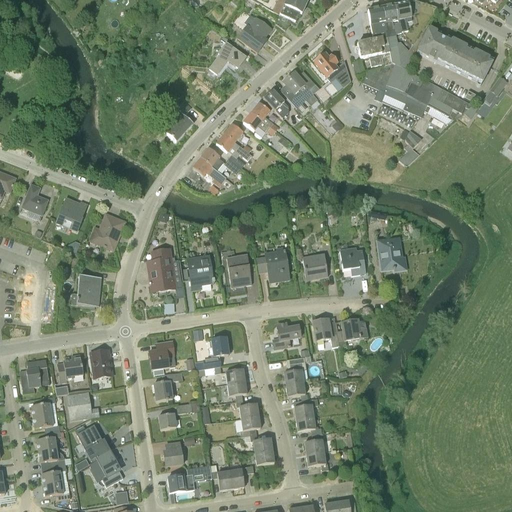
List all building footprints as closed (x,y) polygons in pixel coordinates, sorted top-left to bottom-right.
[(292,22),(295,24),(299,14),(301,15),(305,7),(290,0),(289,0),(281,17),(280,17),(275,26),(284,33),(292,22)] [(440,12),(440,11),(439,10),(439,11),(429,7),(415,3),(407,5),(395,7),(401,32),(416,44),(410,53),(415,56),(416,55),(429,30),(428,30),(429,28),(428,27),(436,16),(439,12),(440,12)] [(395,7),(383,9),(388,31),(386,32),(396,67),(405,72),(412,58),(414,57),(415,56),(410,53),(416,44),(401,32),(395,7)] [(382,66),(383,68),(396,67),(386,32),(388,31),(383,9),(367,13),(373,42),(356,46),(360,61),(369,59),(371,69),(382,66)] [(246,27),(236,40),(257,55),(265,44),(262,42),(270,31),(255,20),(254,20),(249,17),(243,25),(246,27)] [(480,87),(482,84),(492,64),(487,62),(489,60),(474,52),(469,61),(462,57),(466,48),(451,41),(450,44),(439,38),(440,36),(429,30),(416,55),(476,84),(476,85),(476,86),(476,87),(477,88),(478,88),(479,88),(480,88),(480,87)] [(227,63),(236,69),(237,70),(245,59),(244,59),(247,55),(223,38),(216,48),(221,52),(217,57),(218,58),(208,72),(216,77),(227,63)] [(342,90),(350,84),(344,64),(336,70),(333,67),(336,64),(330,58),(328,60),(325,56),(319,60),(318,60),(315,62),(315,64),(314,65),(330,85),(335,81),(342,90)] [(352,65),(356,78),(365,74),(361,62),(352,65)] [(457,120),(463,114),(472,107),(413,76),(405,72),(396,67),(383,68),(367,74),(363,84),(379,91),(376,97),(382,99),(384,93),(408,104),(405,110),(421,118),(424,113),(426,114),(429,108),(454,121),(456,119),(457,120)] [(315,87),(310,81),(303,74),(297,79),(308,92),(315,87)] [(308,92),(297,79),(293,75),(283,84),(287,88),(281,94),(294,108),(305,99),(303,97),(308,92)] [(497,98),(506,85),(499,80),(489,93),(497,98)] [(264,100),(263,101),(281,121),(288,115),(287,109),(272,92),(268,96),(267,95),(263,98),(264,100)] [(475,98),(468,94),(466,99),(472,102),(475,98)] [(160,130),(176,145),(192,126),(184,119),(191,110),(182,102),(160,130)] [(278,130),(264,119),(269,113),(258,105),(250,115),(274,134),(278,130)] [(470,121),(475,113),(477,110),(472,107),(463,114),(470,121)] [(272,138),(274,134),(250,115),(243,125),(253,133),(257,128),(265,135),(266,134),(272,138)] [(231,126),(224,136),(234,144),(241,134),(231,126)] [(398,163),(405,170),(423,153),(420,150),(416,154),(412,151),(421,141),(409,133),(409,134),(404,131),(399,139),(404,142),(407,146),(403,149),(407,154),(398,163)] [(234,144),(224,136),(215,146),(226,154),(227,153),(231,157),(227,162),(240,172),(244,166),(236,160),(239,157),(247,163),(251,158),(248,156),(248,155),(243,151),(242,151),(233,145),(234,144)] [(246,147),(243,151),(248,155),(251,151),(246,147)] [(200,160),(216,174),(223,165),(218,161),(219,159),(208,150),(200,160)] [(203,179),(206,175),(213,181),(211,184),(219,189),(225,181),(220,176),(216,174),(200,160),(192,170),(203,179)] [(240,172),(227,162),(224,165),(223,167),(226,169),(236,177),(240,172)] [(0,174),(0,200),(1,201),(4,193),(10,195),(16,180),(0,174)] [(40,190),(31,186),(22,210),(42,218),(48,202),(37,198),(40,190)] [(216,197),(220,191),(213,186),(209,192),(216,197)] [(77,232),(87,207),(80,204),(80,206),(66,200),(56,224),(77,232)] [(106,217),(99,232),(95,230),(89,243),(105,250),(106,249),(111,252),(117,239),(118,239),(124,224),(106,217)] [(399,261),(402,260),(399,240),(376,244),(381,273),(395,271),(394,269),(400,269),(399,261)] [(351,278),(365,276),(361,252),(355,254),(354,249),(339,252),(342,273),(350,272),(351,278)] [(151,294),(175,291),(170,252),(155,254),(155,259),(152,259),(152,263),(148,264),(150,276),(149,276),(150,285),(149,285),(149,287),(150,287),(151,294)] [(264,255),(264,258),(269,285),(289,282),(284,252),(264,255)] [(306,282),(327,279),(323,256),(301,260),(306,282)] [(243,288),(251,286),(247,257),(226,261),(231,290),(231,289),(233,289),(243,287),(243,288)] [(200,287),(214,284),(209,260),(187,264),(192,293),(201,291),(200,287)] [(101,280),(78,278),(77,299),(71,298),(70,307),(80,308),(80,312),(92,312),(93,309),(99,309),(101,280)] [(330,336),(330,335),(327,322),(312,325),(315,342),(330,339),(332,350),(339,348),(336,335),(330,336)] [(357,322),(341,325),(344,342),(366,338),(364,324),(358,325),(357,322)] [(273,344),(274,351),(291,348),(290,341),(300,339),(298,328),(287,330),(286,326),(276,327),(279,343),(273,344)] [(193,333),(196,343),(204,340),(201,331),(193,333)] [(204,362),(204,364),(195,366),(196,373),(204,371),(220,369),(218,358),(228,357),(226,340),(211,342),(213,361),(204,362)] [(148,354),(151,372),(167,370),(165,355),(173,354),(171,344),(155,346),(156,353),(148,354)] [(94,381),(112,378),(111,368),(109,369),(108,361),(109,360),(108,352),(90,355),(91,365),(94,381)] [(299,353),(301,360),(310,359),(308,352),(299,353)] [(63,365),(56,366),(59,384),(66,383),(66,381),(73,380),(73,377),(82,376),(80,357),(79,357),(79,359),(71,360),(71,362),(63,363),(63,365)] [(288,374),(283,375),(285,387),(303,384),(302,373),(306,372),(305,365),(311,364),(310,359),(301,360),(286,363),(288,374)] [(194,372),(192,361),(185,362),(187,373),(194,372)] [(48,381),(45,362),(26,365),(27,372),(26,373),(26,377),(20,378),(23,396),(35,395),(34,389),(41,388),(39,382),(48,381)] [(200,378),(205,378),(204,372),(196,373),(197,381),(200,380),(200,378)] [(226,374),(227,386),(244,384),(243,372),(226,374)] [(153,386),(156,404),(172,402),(169,383),(179,381),(178,375),(163,377),(164,384),(153,386)] [(237,403),(242,402),(241,397),(246,396),(244,384),(227,386),(229,400),(236,398),(237,403)] [(303,384),(285,387),(287,399),(302,397),(303,403),(308,402),(307,396),(305,396),(303,384)] [(68,396),(67,388),(55,390),(56,398),(68,396)] [(70,423),(89,420),(98,419),(97,410),(90,412),(88,395),(66,398),(70,423)] [(50,406),(55,405),(55,399),(40,401),(40,407),(31,408),(33,419),(51,417),(50,406)] [(295,422),(313,419),(312,409),(318,408),(317,401),(308,402),(303,403),(304,408),(294,410),(295,422)] [(242,421),(258,418),(256,406),(243,408),(242,402),(237,403),(238,410),(240,410),(242,421)] [(200,413),(199,405),(176,408),(177,416),(200,413)] [(158,418),(160,432),(176,430),(173,416),(158,418)] [(53,427),(51,417),(33,419),(35,431),(44,430),(45,435),(59,433),(59,428),(59,427),(53,427)] [(209,418),(202,419),(203,426),(204,426),(210,425),(209,418)] [(260,431),(258,418),(242,421),(242,422),(235,423),(238,439),(249,438),(256,437),(255,431),(260,431)] [(311,432),(311,438),(318,437),(317,431),(315,431),(313,419),(295,422),(297,434),(311,432)] [(101,443),(93,429),(77,438),(84,453),(89,460),(90,460),(93,465),(97,463),(96,459),(107,453),(101,443)] [(59,433),(45,435),(46,441),(36,442),(38,453),(57,451),(55,439),(60,438),(60,434),(59,433)] [(254,455),(272,453),(270,441),(257,442),(256,437),(249,438),(250,443),(252,443),(254,455)] [(304,445),(306,457),(324,454),(322,442),(318,442),(318,437),(311,438),(312,443),(304,445)] [(192,439),(184,440),(186,447),(194,446),(192,439)] [(179,445),(165,447),(166,454),(163,454),(165,469),(182,467),(179,445)] [(57,451),(38,453),(40,465),(49,463),(50,469),(65,467),(64,461),(58,462),(57,451)] [(97,463),(102,472),(97,474),(106,490),(123,481),(118,472),(119,472),(109,452),(107,453),(96,459),(97,463)] [(274,465),(272,453),(254,455),(256,468),(274,465)] [(329,472),(328,466),(325,466),(324,454),(306,457),(307,469),(321,467),(321,473),(327,472),(329,472)] [(87,461),(76,467),(79,473),(91,467),(87,461)] [(41,476),(43,488),(61,485),(60,474),(66,473),(65,467),(50,469),(51,474),(41,476)] [(192,477),(210,474),(211,474),(210,468),(186,471),(187,477),(167,480),(169,495),(194,492),(192,477)] [(242,476),(248,475),(247,468),(242,469),(243,471),(229,473),(231,491),(244,489),(242,476)] [(217,481),(219,493),(231,491),(229,473),(217,475),(216,473),(211,474),(210,474),(211,482),(217,481)] [(61,485),(43,488),(45,499),(54,497),(55,503),(70,501),(69,495),(63,496),(61,485)] [(126,492),(115,494),(117,505),(128,504),(126,492)] [(349,511),(348,503),(336,505),(336,511),(349,511)]
